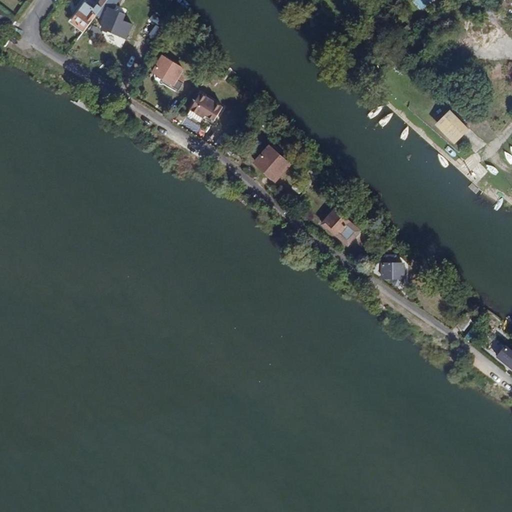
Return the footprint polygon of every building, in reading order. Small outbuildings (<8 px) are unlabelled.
[(79,11),(72,21),(84,30),(96,14),(107,0),(100,0),(94,7),(85,0),(77,9),(79,11)] [(106,19),(101,28),(122,37),(124,32),(128,34),(132,26),(109,15),(116,6),(113,4),(108,0),(107,0),(96,14),(106,19)] [(0,19),(11,28),(16,22),(0,9),(0,19)] [(365,32),(367,34),(366,37),(370,40),(373,39),(374,36),(376,37),(379,32),(376,26),(372,25),(367,27),(365,32)] [(169,59),(161,74),(175,82),(172,85),(180,90),(191,72),(169,59)] [(207,82),(213,75),(207,70),(202,78),(207,82)] [(161,74),(158,78),(172,86),(172,85),(175,82),(161,74)] [(452,91),(447,97),(452,101),(457,96),(452,91)] [(203,118),(204,115),(212,119),(219,105),(196,92),(187,109),(203,118)] [(439,123),(457,141),(469,129),(450,111),(439,123)] [(256,163),(275,180),(289,164),(271,148),(256,163)] [(328,228),(348,245),(360,231),(335,210),(323,225),(327,229),(328,228)] [(403,277),(403,264),(382,264),(383,277),(403,277)] [(461,329),(470,318),(466,314),(457,325),(461,329)] [(499,358),(511,368),(511,352),(506,348),(499,358)]
